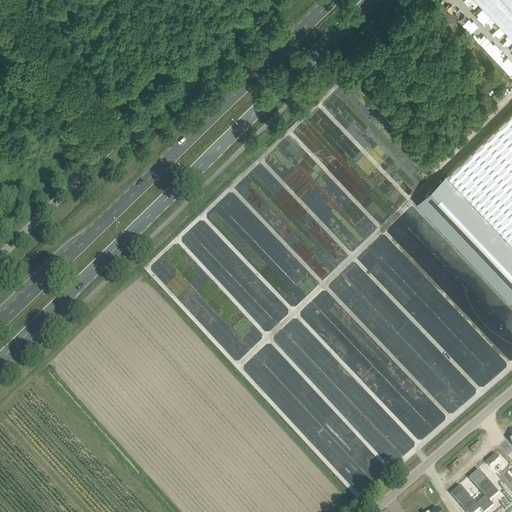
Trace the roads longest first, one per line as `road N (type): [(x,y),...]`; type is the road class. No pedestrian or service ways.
road 1 (primary): [(0,361),(377,0)]
road 2 (primary): [(335,0),(0,320)]
road 3 (unclassified): [(110,147),(262,0)]
road 4 (unclassified): [(371,511),(511,392)]
road 5 (unclassified): [(110,147),(4,0)]
road 6 (unclassified): [(0,254),(110,147)]
